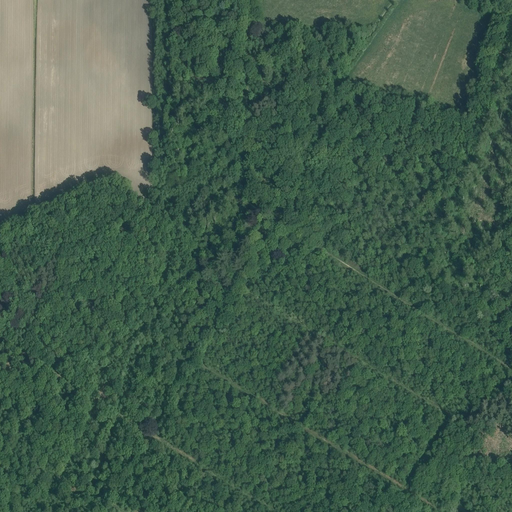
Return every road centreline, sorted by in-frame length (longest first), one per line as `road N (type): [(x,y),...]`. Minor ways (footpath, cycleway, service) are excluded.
road 1 (track): [(265,227),(247,219),(248,0)]
road 2 (track): [(236,300),(150,433)]
road 3 (track): [(275,511),(150,433)]
